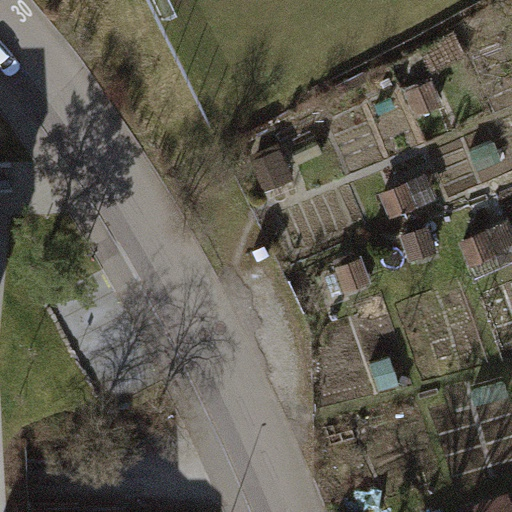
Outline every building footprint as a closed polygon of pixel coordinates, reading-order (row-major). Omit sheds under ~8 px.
[(443,77),(414,88),(424,113),(453,101),(443,77)] [(281,143),(255,154),(271,192),(297,181),(281,143)] [(419,178),(383,194),(394,219),(430,204),(419,178)] [(511,216),(511,214),(465,235),(476,260),(511,243),(511,216)] [(430,227),(407,239),(416,257),(440,245),(430,227)] [(366,256),(336,266),(344,290),(374,280),(366,256)] [(511,327),(494,335),(504,360),(511,356),(511,327)]
